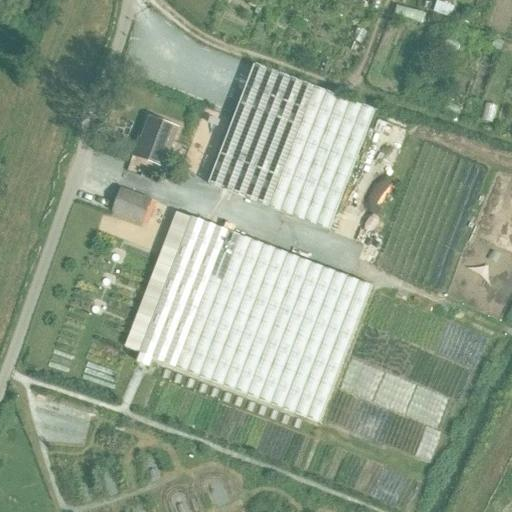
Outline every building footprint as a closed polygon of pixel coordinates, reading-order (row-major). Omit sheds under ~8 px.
[(454,7),(437,1),(434,11),(451,17),(454,7)] [(465,16),(463,22),(469,25),(471,19),(465,16)] [(505,43),(495,39),(492,48),(502,51),(505,43)] [(255,65),(209,185),(330,230),(375,110),(255,65)] [(133,156),(162,167),(178,128),(150,118),(140,146),(137,145),(133,156)] [(121,189),(113,212),(144,223),(152,201),(121,189)] [(190,217),(140,354),(148,357),(322,421),(372,284),(190,217)]
